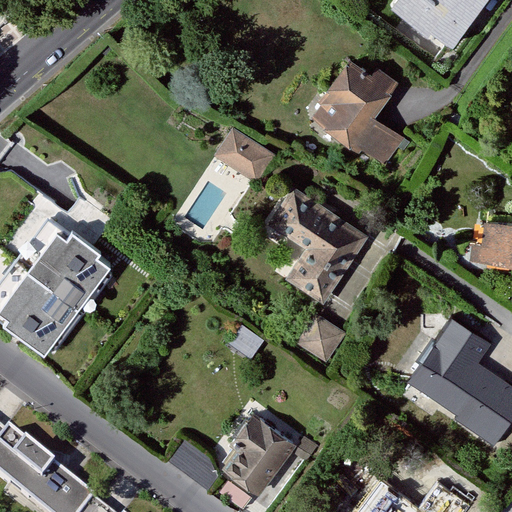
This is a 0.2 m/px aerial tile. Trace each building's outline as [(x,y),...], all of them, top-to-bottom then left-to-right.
[(397,0),(394,6),(428,31),(432,26),(454,42),(484,0),(397,0)] [(370,114),(394,81),(380,71),(374,78),(351,61),(330,90),(338,96),(322,118),(359,145),(361,143),(378,120),(370,114)] [(404,138),(378,120),(361,143),(386,162),(404,138)] [(272,155),(234,130),(219,153),(257,177),(272,155)] [(295,190),(275,221),(312,245),(293,276),(323,295),(363,235),(295,190)] [(122,254),(50,197),(0,259),(0,304),(50,344),(122,254)] [(511,221),(488,219),(483,260),(511,263),(511,221)] [(343,332),(318,316),(301,341),(326,357),(343,332)] [(511,384),(478,361),(490,341),(453,316),(435,342),(438,343),(413,381),(460,413),(457,417),(494,442),(511,416),(511,384)] [(260,419),(253,414),(234,440),(242,447),(228,467),(257,489),(293,442),(262,418),(260,419)] [(9,430),(8,432),(0,442),(0,476),(30,499),(31,497),(51,511),(60,511),(63,508),(68,511),(83,511),(94,498),(95,496),(9,430)] [(173,453),(211,479),(224,460),(186,434),(173,453)] [(316,445),(305,437),(297,448),(308,457),(316,445)] [(438,511),(401,483),(384,506),(391,511),(438,511)] [(111,511),(94,498),(83,511),(111,511)]
